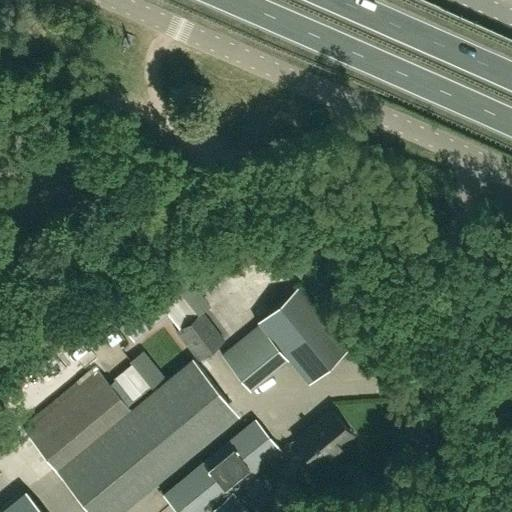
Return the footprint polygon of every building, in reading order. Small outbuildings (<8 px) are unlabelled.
[(51,18),(42,14),(23,6),(7,43),(36,55),(51,18)] [(206,105),(243,107),(244,87),(228,86),(229,75),(207,75),(206,105)] [(185,272),(172,282),(179,291),(197,314),(201,310),(209,304),(185,272)] [(259,323),(221,354),(244,382),(250,389),(287,358),(307,382),(312,378),(347,349),(297,287),(256,320),(259,323)] [(179,291),(161,304),(168,312),(179,327),(197,314),(179,291)] [(133,339),(168,312),(161,304),(155,297),(121,323),(133,339)] [(223,339),(201,310),(197,314),(179,327),(176,330),(198,359),(223,339)] [(143,349),(160,372),(179,358),(162,335),(143,349)] [(91,511),(227,400),(192,357),(130,408),(99,369),(24,430),(91,511)] [(131,363),(113,378),(132,401),(150,386),(131,363)] [(314,464),(351,434),(331,409),(317,420),(318,422),(311,428),(310,426),(294,439),(314,464)] [(177,511),(205,511),(279,452),(253,420),(163,494),(177,511)] [(156,489),(199,452),(193,446),(150,482),(156,489)] [(42,511),(23,489),(0,507),(0,511),(42,511)] [(250,511),(233,491),(213,507),(217,511),(250,511)] [(275,491),(271,511),(292,511),(296,495),(287,493),(275,491)]
